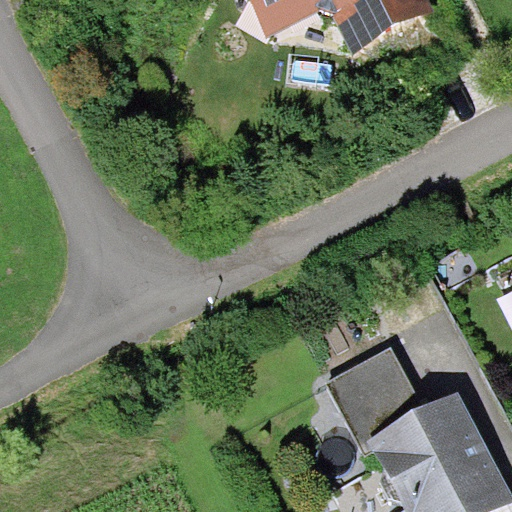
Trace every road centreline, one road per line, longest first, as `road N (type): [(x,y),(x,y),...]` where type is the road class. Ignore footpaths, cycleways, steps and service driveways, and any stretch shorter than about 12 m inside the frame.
road 1 (residential): [(132,305),(511,121)]
road 2 (unclassified): [(0,34),(132,305)]
road 3 (unclassified): [(0,374),(132,305)]
